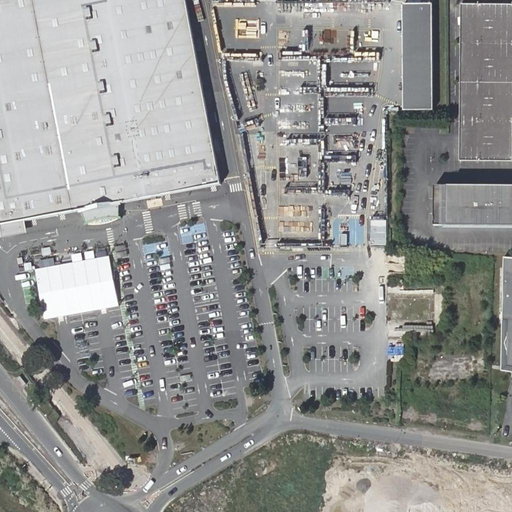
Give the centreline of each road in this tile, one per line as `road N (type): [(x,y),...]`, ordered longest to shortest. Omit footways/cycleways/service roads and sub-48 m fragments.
road 1 (residential): [(511,453),(281,421)]
road 2 (residential): [(281,421),(248,427),(124,500)]
road 3 (secondary): [(109,498),(75,473),(0,382)]
road 4 (residential): [(152,511),(281,421)]
road 5 (unknown): [(511,241),(423,237),(414,228),(409,178)]
